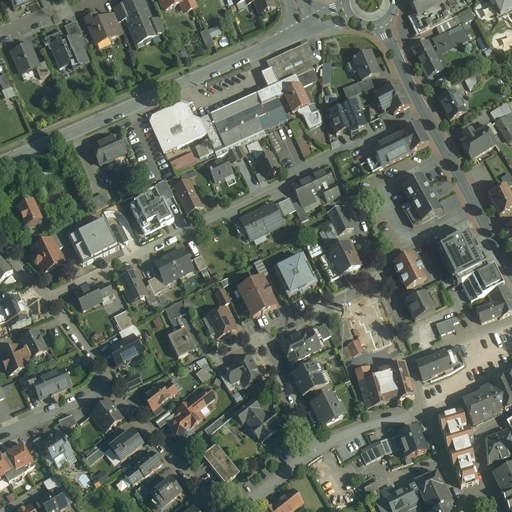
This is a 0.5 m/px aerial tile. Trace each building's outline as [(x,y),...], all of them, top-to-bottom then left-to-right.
[(9,0),(14,10),(34,1),(33,0),(9,0)] [(142,0),(136,0),(135,1),(135,2),(126,6),(126,5),(119,7),(120,8),(125,21),(136,47),(143,44),(146,46),(150,44),(151,41),(158,38),(158,37),(152,24),(144,5),(145,5),(142,0)] [(181,0),(159,0),(160,1),(159,4),(162,10),(164,11),(165,12),(183,4),(184,4),(181,0)] [(193,0),(184,4),(183,4),(187,14),(197,9),(193,0)] [(232,0),(235,7),(245,2),(247,6),(254,3),(259,15),(275,9),(270,0),(232,0)] [(410,0),(409,1),(417,18),(412,20),(419,36),(436,29),(451,21),(444,5),(453,0),(410,0)] [(511,0),(491,0),(500,18),(511,11),(511,0)] [(213,5),(204,9),(207,17),(217,13),(213,5)] [(125,21),(120,8),(113,11),(115,15),(119,24),(125,21)] [(459,18),(463,25),(475,19),(470,11),(459,18)] [(119,24),(115,15),(109,17),(118,38),(124,35),(119,24)] [(109,17),(98,22),(96,18),(94,17),(86,20),(85,23),(95,46),(109,41),(109,42),(118,38),(109,17)] [(451,21),(436,29),(440,37),(461,27),(457,19),(451,21)] [(160,20),(152,24),(158,37),(165,34),(160,20)] [(77,25),(65,30),(69,39),(75,37),(76,40),(82,38),(77,25)] [(440,37),(432,41),(437,52),(459,41),(459,40),(465,37),(468,41),(461,27),(440,37)] [(206,49),(213,46),(206,30),(199,34),(206,49)] [(60,34),(45,41),(49,52),(52,50),(51,47),(64,42),(60,34)] [(64,42),(51,47),(52,50),(58,63),(59,63),(59,62),(63,60),(65,64),(64,64),(66,68),(67,67),(67,66),(71,65),(74,71),(75,71),(74,70),(86,65),(86,66),(87,65),(76,40),(75,37),(69,39),(64,42)] [(427,44),(412,51),(427,79),(441,72),(427,44)] [(29,47),(11,54),(20,75),(26,72),(27,74),(35,70),(39,69),(38,67),(29,47)] [(306,48),(269,65),(271,71),(278,87),(296,79),(313,72),(316,70),(306,48)] [(370,55),(352,62),(357,74),(361,83),(361,84),(375,78),(379,76),(370,55)] [(352,62),(347,65),(346,67),(348,73),(350,74),(351,75),(353,76),(357,74),(352,62)] [(45,63),(38,67),(39,69),(35,70),(40,81),(51,76),(45,63)] [(271,71),(262,76),(268,92),(278,87),(271,71)] [(313,72),(296,79),(300,88),(301,90),(302,89),(316,83),(315,82),(316,79),(313,72)] [(11,89),(5,76),(0,78),(0,83),(1,86),(0,86),(3,92),(11,89)] [(465,80),(469,90),(479,86),(475,76),(465,80)] [(375,78),(361,84),(361,83),(356,85),(361,96),(363,95),(379,88),(375,78)] [(268,92),(210,118),(224,150),(287,123),(277,101),(285,98),(284,95),(300,88),(296,79),(278,87),(268,92)] [(397,86),(374,97),(382,113),(390,109),(393,116),(409,108),(397,86)] [(300,88),(284,95),(285,98),(292,115),(301,112),(308,108),(301,90),(300,88)] [(454,93),(438,101),(449,122),(465,114),(454,93)] [(361,96),(358,97),(361,105),(366,103),(363,95),(361,96)] [(355,105),(341,111),(331,115),(334,122),(330,123),(336,137),(348,132),(350,134),(357,131),(357,133),(365,129),(355,105)] [(180,106),(153,119),(151,125),(164,156),(207,137),(200,122),(199,122),(192,120),(187,109),(180,106)] [(317,113),(311,115),(308,108),(301,112),(309,131),(320,126),(321,124),(317,113)] [(508,117),(496,124),(508,145),(511,142),(511,133),(506,124),(510,121),(508,117)] [(224,150),(210,118),(200,122),(207,137),(214,154),(224,150)] [(299,120),(289,124),(304,158),(313,154),(299,120)] [(418,127),(372,150),(376,158),(381,169),(428,146),(418,127)] [(489,128),(474,137),(470,132),(463,137),(466,142),(461,145),(471,162),(496,147),(492,141),(496,139),(489,128)] [(126,156),(118,138),(92,150),(100,168),(126,156)] [(264,159),(257,144),(247,149),(250,155),(252,154),(257,162),(264,159)] [(241,148),(234,151),(239,160),(245,157),(241,148)] [(234,151),(228,154),(233,164),(239,161),(239,160),(234,151)] [(169,163),(175,177),(197,167),(191,153),(169,163)] [(257,162),(256,162),(264,179),(279,171),(271,155),(257,162)] [(376,158),(367,163),(372,173),(381,169),(376,158)] [(225,161),(208,169),(210,174),(209,174),(210,176),(211,175),(215,184),(232,176),(225,161)] [(340,200),(327,172),(326,172),(326,173),(310,181),(317,195),(324,208),(338,202),(340,200)] [(432,199),(421,179),(402,189),(421,225),(438,215),(440,214),(435,205),(433,206),(429,200),(432,199)] [(309,180),(292,189),(299,203),(302,210),(303,210),(316,204),(313,197),(317,195),(310,181),(309,181),(309,180)] [(155,188),(162,202),(163,202),(173,197),(166,183),(155,188)] [(188,183),(179,188),(183,195),(192,191),(188,183)] [(505,187),(487,196),(499,219),(511,211),(511,200),(511,199),(511,192),(511,190),(508,192),(505,187)] [(183,195),(178,198),(187,216),(201,209),(192,191),(183,195)] [(103,196),(91,201),(96,213),(108,208),(103,196)] [(147,200),(130,208),(141,230),(143,229),(147,237),(174,224),(163,202),(162,202),(161,203),(160,201),(156,203),(157,205),(151,208),(147,200)] [(289,200),(278,206),(284,218),(295,213),(292,206),(289,200)] [(352,231),(338,202),(324,208),(328,215),(328,216),(339,237),(352,231)] [(302,210),(299,203),(292,206),(295,213),(298,218),(305,215),(303,210),(302,210)] [(32,204),(17,211),(26,231),(41,224),(32,204)] [(272,207),(240,222),(251,243),(283,227),(272,207)] [(511,226),(502,232),(511,251),(511,226)] [(66,228),(55,234),(63,249),(63,250),(71,246),(70,244),(77,240),(72,230),(68,232),(66,228)] [(101,229),(85,237),(90,248),(82,252),(87,262),(95,259),(96,258),(98,259),(101,257),(102,256),(105,254),(107,255),(109,253),(111,252),(112,251),(108,243),(111,241),(105,228),(102,230),(101,229)] [(335,239),(330,230),(325,233),(329,242),(335,239)] [(329,242),(324,232),(319,234),(324,244),(329,242)] [(63,249),(55,234),(49,236),(51,241),(52,241),(57,252),(63,249)] [(472,280),(485,273),(467,236),(438,250),(457,288),(461,285),(472,280)] [(311,259),(322,254),(314,238),(304,243),(311,259)] [(57,252),(52,241),(51,241),(31,251),(35,259),(31,260),(35,267),(37,268),(39,266),(44,275),(64,265),(57,252)] [(349,246),(319,260),(330,284),(360,269),(349,246)] [(182,252),(176,255),(175,254),(168,258),(178,279),(186,276),(184,273),(191,270),(182,252)] [(413,256),(393,266),(406,292),(426,282),(421,272),(422,271),(419,266),(418,267),(413,256)] [(302,257),(274,271),(288,300),(299,295),(300,296),(306,293),(306,291),(316,286),(302,257)] [(168,258),(160,262),(161,262),(155,265),(160,277),(163,283),(170,280),(171,283),(178,279),(168,258)] [(201,258),(193,262),(199,274),(207,270),(201,258)] [(0,283),(12,273),(0,259),(0,283)] [(260,262),(254,265),(261,280),(262,279),(268,276),(260,262)] [(485,273),(472,280),(481,300),(487,297),(503,289),(499,281),(493,269),(485,273)] [(136,276),(120,284),(130,305),(144,298),(146,297),(143,290),(136,276)] [(12,277),(3,285),(7,290),(16,281),(12,277)] [(160,277),(147,284),(149,287),(154,297),(165,291),(161,284),(163,283),(160,277)] [(261,280),(238,291),(242,299),(241,299),(248,313),(249,312),(252,320),(261,316),(262,316),(267,314),(267,313),(276,308),(270,297),(271,296),(268,291),(267,291),(262,279),(261,280)] [(472,280),(461,285),(471,305),(481,300),(472,280)] [(107,285),(95,291),(93,286),(79,293),(81,296),(76,298),(81,310),(83,314),(87,312),(86,311),(101,304),(103,306),(115,300),(107,285)] [(154,297),(149,287),(143,290),(146,297),(144,298),(149,307),(157,303),(154,297)] [(492,306),(476,312),(481,326),(498,320),(499,321),(511,314),(511,301),(505,288),(503,289),(487,297),(492,306)] [(230,305),(223,292),(215,296),(222,309),(230,305)] [(419,292),(405,300),(408,305),(422,298),(419,292)] [(408,305),(406,306),(414,323),(434,314),(426,296),(422,298),(408,305)] [(20,299),(0,308),(0,318),(6,315),(14,332),(32,323),(20,299)] [(181,303),(164,311),(167,317),(171,316),(174,321),(186,315),(181,303)] [(469,319),(462,306),(452,311),(455,320),(451,321),(453,326),(469,319)] [(225,310),(207,319),(211,328),(208,330),(207,332),(210,338),(212,339),(216,337),(217,340),(235,331),(234,330),(235,328),(231,320),(229,319),(225,310)] [(127,313),(114,320),(121,334),(134,327),(127,313)] [(152,321),(157,330),(165,326),(161,317),(152,321)] [(451,321),(436,327),(440,338),(455,332),(453,326),(451,321)] [(119,335),(123,344),(133,339),(134,340),(141,337),(134,327),(121,334),(119,335)] [(324,327),(317,331),(323,342),(330,339),(324,327)] [(186,331),(168,340),(178,361),(195,353),(196,354),(197,353),(186,331)] [(311,333),(303,337),(303,336),(302,336),(302,337),(295,340),(294,338),(280,345),(290,365),(309,356),(308,355),(315,351),(312,345),(316,343),(311,333)] [(37,335),(21,343),(23,347),(30,361),(30,362),(46,353),(37,335)] [(115,357),(114,357),(113,361),(117,369),(124,365),(127,367),(130,365),(131,362),(142,356),(134,340),(133,339),(123,344),(112,350),(115,357)] [(20,348),(3,354),(4,356),(2,360),(3,362),(2,362),(6,372),(6,371),(9,378),(27,371),(24,364),(30,362),(30,361),(23,347),(20,348)] [(463,347),(456,349),(461,362),(469,359),(463,347)] [(348,348),(337,353),(342,363),(353,358),(348,348)] [(445,356),(417,367),(422,382),(451,371),(451,372),(455,370),(454,368),(462,365),(461,362),(456,349),(444,353),(445,356)] [(250,360),(224,372),(227,378),(230,383),(231,383),(239,379),(244,389),(260,381),(250,360)] [(404,365),(387,370),(388,371),(396,400),(397,403),(413,398),(404,365)] [(40,367),(34,370),(36,375),(43,373),(40,367)] [(318,376),(314,367),(292,378),(302,398),(313,393),(324,388),(323,387),(318,376)] [(357,380),(369,378),(367,370),(355,372),(357,380)] [(388,371),(378,374),(380,377),(359,384),(367,412),(389,405),(388,403),(396,400),(388,371)] [(48,378),(42,381),(41,379),(34,382),(32,376),(25,379),(29,390),(34,388),(40,402),(70,389),(63,372),(48,378)] [(330,384),(324,373),(318,376),(323,387),(326,386),(328,385),(330,384)] [(498,399),(511,392),(511,375),(502,380),(492,385),(492,386),(498,399)] [(138,377),(125,383),(128,391),(141,384),(138,377)] [(433,389),(444,384),(441,377),(430,382),(433,389)] [(227,378),(221,381),(228,393),(234,390),(231,383),(230,383),(227,378)] [(25,379),(18,382),(23,393),(29,390),(25,379)] [(178,394),(170,385),(163,391),(170,400),(178,394)] [(324,388),(313,393),(316,398),(320,396),(329,392),(326,386),(323,387),(324,388)] [(480,395),(484,406),(494,400),(498,399),(492,386),(479,392),(480,395)] [(159,387),(145,398),(142,400),(156,418),(163,412),(160,408),(170,400),(163,391),(159,387)] [(180,416),(176,419),(173,416),(167,421),(168,424),(166,425),(172,432),(171,437),(182,440),(185,431),(189,428),(190,430),(204,419),(199,412),(205,408),(214,401),(207,391),(188,406),(187,405),(177,413),(180,416)] [(511,392),(498,399),(494,400),(499,413),(503,411),(504,413),(511,409),(511,392)] [(484,406),(480,395),(462,403),(468,415),(484,406)] [(316,398),(309,402),(312,408),(323,402),(320,396),(316,398)] [(312,408),(311,408),(312,409),(318,421),(322,429),(345,417),(341,409),(336,411),(330,398),(323,402),(312,408)] [(484,406),(468,415),(473,428),(483,423),(483,422),(500,415),(499,413),(494,400),(484,406)] [(266,419),(252,402),(233,417),(242,427),(244,425),(261,446),(277,433),(274,430),(280,425),(271,415),(266,419)] [(110,405),(105,408),(102,408),(91,417),(105,434),(122,421),(110,405)] [(205,408),(199,412),(204,419),(210,414),(205,408)] [(460,411),(437,421),(440,432),(465,424),(460,411)] [(72,417),(58,423),(64,432),(77,426),(72,417)] [(219,421),(204,433),(209,439),(223,427),(219,421)] [(467,425),(442,433),(448,455),(473,447),(467,425)] [(418,430),(397,437),(401,446),(402,446),(407,460),(406,460),(406,461),(426,454),(418,430)] [(131,433),(110,450),(120,464),(142,447),(131,433)] [(511,445),(506,433),(487,441),(489,468),(506,461),(506,462),(511,459),(511,445)] [(42,445),(41,446),(48,456),(54,464),(58,470),(66,465),(64,460),(69,457),(72,456),(66,447),(66,445),(64,444),(58,435),(42,445)] [(48,456),(41,446),(42,445),(38,440),(32,444),(42,458),(45,455),(48,456)] [(386,441),(380,444),(385,457),(391,454),(386,441)] [(6,457),(1,459),(0,456),(0,484),(6,481),(9,486),(27,475),(26,474),(35,468),(22,447),(5,457),(6,457)] [(239,475),(216,447),(202,458),(225,487),(239,475)] [(376,448),(360,456),(365,467),(381,459),(376,448)] [(470,450),(448,456),(453,471),(474,465),(470,450)] [(99,451),(84,462),(88,469),(104,457),(99,451)] [(151,454),(134,468),(135,469),(124,477),(125,479),(122,482),(128,489),(131,486),(132,488),(143,479),(144,480),(161,467),(151,454)] [(474,465),(453,471),(461,490),(478,485),(474,465)] [(511,466),(509,468),(493,476),(502,495),(511,490),(511,466)] [(100,484),(106,479),(102,473),(96,477),(100,484)] [(436,474),(414,484),(415,486),(427,511),(440,511),(449,508),(452,506),(451,506),(444,490),(444,491),(436,474)] [(55,478),(43,485),(46,490),(58,483),(55,478)] [(170,481),(160,488),(159,487),(149,495),(155,502),(161,510),(161,511),(181,495),(170,481)] [(373,481),(361,487),(364,492),(360,494),(362,498),(378,490),(373,481)] [(58,483),(46,490),(49,496),(57,491),(62,488),(58,483)] [(394,496),(384,501),(389,511),(427,511),(415,486),(394,496)] [(143,487),(135,493),(141,502),(147,497),(145,495),(148,493),(143,487)] [(391,489),(380,494),(384,501),(394,496),(391,489)] [(49,496),(39,502),(45,511),(60,511),(67,508),(57,491),(49,496)] [(292,492),(272,508),(274,511),(294,511),(303,505),(292,492)]
